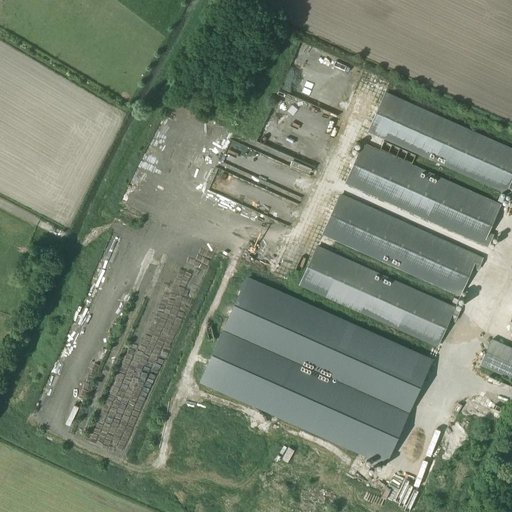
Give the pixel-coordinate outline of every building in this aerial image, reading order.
[(511,152),(385,96),(368,133),(511,196),(511,193),(511,185),(509,184),(511,178),(511,152)] [(329,125),(332,118),(297,100),(294,108),(301,111),(290,133),(303,140),(304,138),(311,142),(321,121),(329,125)] [(292,193),(300,179),(229,140),(200,194),(215,202),(218,196),(224,200),(237,177),(258,188),(253,197),(259,201),(256,207),(283,221),(287,213),(291,215),(296,205),(286,200),(290,192),(292,193)] [(362,147),(346,184),(488,247),(492,238),(486,236),(499,208),(362,147)] [(147,152),(142,161),(151,165),(155,157),(147,152)] [(339,198),(323,235),(460,296),(472,268),(478,271),(482,262),(339,198)] [(60,238),(72,245),(77,236),(65,229),(60,238)] [(316,249),(300,286),(437,347),(449,320),(455,322),(459,313),(316,249)] [(248,277),(201,384),(388,468),(436,360),(248,277)] [(511,351),(491,342),(480,368),(511,381),(511,351)] [(447,367),(445,374),(458,379),(460,372),(447,367)] [(78,370),(72,378),(79,384),(85,376),(78,370)] [(27,418),(62,434),(71,415),(37,398),(27,418)] [(505,468),(497,487),(503,490),(511,470),(505,468)] [(487,493),(481,506),(494,511),(500,499),(487,493)]
